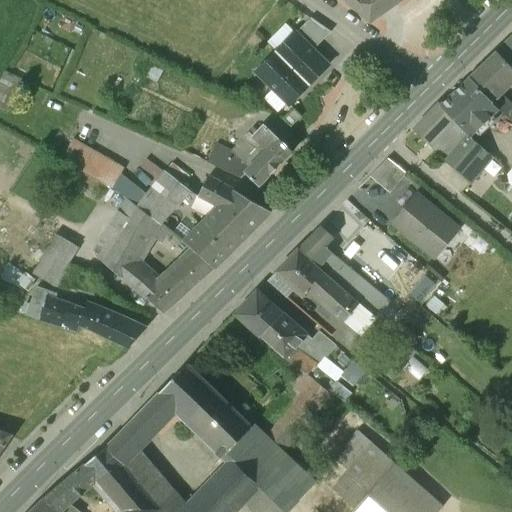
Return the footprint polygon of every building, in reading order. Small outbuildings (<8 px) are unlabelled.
[(387,0),(343,0),(369,24),(394,6),(387,0)] [(330,33),(310,19),(294,34),(312,52),(330,33)] [(294,34),(256,73),(287,104),(325,65),(312,52),(294,34)] [(511,65),(511,47),(506,43),(495,52),(510,67),(511,65)] [(495,52),(467,79),(467,80),(490,101),(511,80),(511,69),(510,67),(495,52)] [(4,71),(0,79),(0,106),(6,109),(20,79),(4,71)] [(490,101),(467,80),(439,107),(467,137),(469,138),(498,111),(491,105),(492,104),(490,101)] [(511,113),(511,110),(497,97),(492,104),(491,105),(498,111),(507,119),(511,113)] [(439,107),(438,106),(413,130),(446,161),(467,137),(439,107)] [(300,118),(292,110),(283,120),(290,128),(300,118)] [(252,129),(246,135),(250,139),(251,137),(256,132),(252,129)] [(260,145),(242,165),(249,169),(244,174),(244,175),(258,188),(292,153),(271,134),(260,145)] [(250,139),(246,135),(232,150),(229,153),(230,153),(227,158),(242,165),(260,145),(251,137),(250,139)] [(467,137),(446,161),(447,163),(470,184),(481,170),(484,167),(483,166),(489,158),(468,139),(469,138),(467,137)] [(123,169),(72,139),(60,160),(112,189),(120,176),(123,169)] [(229,153),(215,146),(206,163),(240,180),(244,175),(244,174),(249,169),(242,165),(227,158),(230,153),(229,153)] [(489,158),(483,166),(484,167),(481,170),(488,175),(498,164),(490,158),(489,158)] [(404,174),(387,160),(369,178),(389,194),(404,174)] [(188,177),(171,164),(164,173),(181,186),(188,177)] [(164,173),(146,196),(136,208),(150,219),(151,219),(159,225),(190,193),(181,186),(164,173)] [(146,196),(120,176),(112,189),(111,190),(124,199),(126,200),(136,208),(146,196)] [(218,208),(182,243),(193,251),(212,270),(270,213),(269,213),(236,194),(236,193),(208,177),(198,198),(218,208)] [(456,229),(417,197),(393,226),(432,258),(456,229)] [(136,208),(126,200),(93,251),(99,261),(108,268),(140,295),(153,280),(138,266),(135,263),(137,260),(153,237),(160,242),(167,232),(150,219),(136,208)] [(81,234),(53,218),(30,206),(23,218),(55,236),(74,247),(74,246),(81,234)] [(320,227),(297,250),(318,267),(329,255),(323,249),(331,240),(332,238),(320,227)] [(55,236),(31,275),(53,288),(67,292),(68,290),(83,292),(88,276),(64,267),(76,248),(74,246),(74,247),(55,236)] [(364,270),(331,240),(323,249),(329,255),(318,267),(317,269),(321,273),(358,305),(365,311),(376,299),(373,297),(380,290),(362,274),(364,270)] [(158,284),(153,280),(140,295),(146,300),(145,301),(162,314),(212,270),(193,251),(158,284)] [(317,269),(297,251),(275,273),(267,282),(280,293),(288,285),(300,296),(305,291),(321,273),(317,269)] [(358,305),(321,273),(305,291),(322,307),(318,312),(326,319),(331,315),(341,324),(343,323),(360,338),(366,330),(375,319),(367,313),(358,305)] [(32,283),(23,276),(19,282),(28,289),(32,283)] [(47,292),(35,288),(30,305),(41,310),(45,298),(47,292)] [(305,336),(256,292),(234,315),(284,360),(294,349),(303,339),(305,336)] [(70,306),(45,298),(41,310),(38,321),(63,329),(70,306)] [(99,312),(82,304),(80,309),(70,306),(63,329),(76,333),(79,326),(91,332),(99,312)] [(144,331),(99,312),(91,332),(128,348),(144,331)] [(403,343),(375,319),(366,330),(395,354),(403,343)] [(335,347),(318,332),(308,343),(308,344),(325,359),(335,347)] [(308,343),(303,339),(294,349),(315,365),(315,367),(317,368),(325,359),(308,344),(308,343)] [(315,365),(294,349),(284,360),(305,376),(306,377),(315,367),(315,365)] [(208,367),(195,355),(186,365),(198,377),(208,367)] [(364,372),(353,363),(345,373),(356,382),(364,372)] [(186,365),(158,394),(175,411),(224,457),(251,429),(251,428),(198,377),(186,365)] [(445,384),(426,370),(417,382),(436,396),(445,384)] [(305,376),(294,389),(302,396),(313,382),(306,377),(305,376)] [(327,376),(319,387),(327,393),(335,382),(327,376)] [(302,396),(267,438),(284,451),(330,395),(319,387),(313,382),(302,396)] [(158,394),(123,430),(141,446),(175,411),(158,394)] [(416,429),(409,423),(401,433),(409,439),(416,429)] [(287,511),(313,486),(251,427),(251,428),(251,429),(224,457),(229,462),(230,460),(259,488),(241,507),(246,511),(287,511)] [(123,430),(105,448),(121,467),(136,451),(139,448),(141,446),(123,430)] [(394,465),(358,433),(334,460),(349,473),(333,492),(355,511),(354,511),(438,511),(442,508),(394,465)] [(7,437),(0,434),(0,450),(9,438),(7,437)] [(105,448),(65,482),(76,495),(93,480),(97,482),(117,505),(139,487),(121,467),(105,448)] [(139,454),(136,451),(121,467),(139,487),(158,510),(170,496),(170,491),(139,454)] [(184,507),(179,511),(236,511),(241,507),(259,488),(230,460),(229,462),(184,507)] [(65,482),(42,501),(56,511),(75,511),(66,504),(76,495),(65,482)] [(139,487),(117,505),(122,511),(157,511),(159,511),(158,510),(139,487)] [(170,496),(158,510),(159,511),(157,511),(179,511),(184,507),(173,494),(170,496)] [(56,511),(42,501),(30,511),(56,511)]
